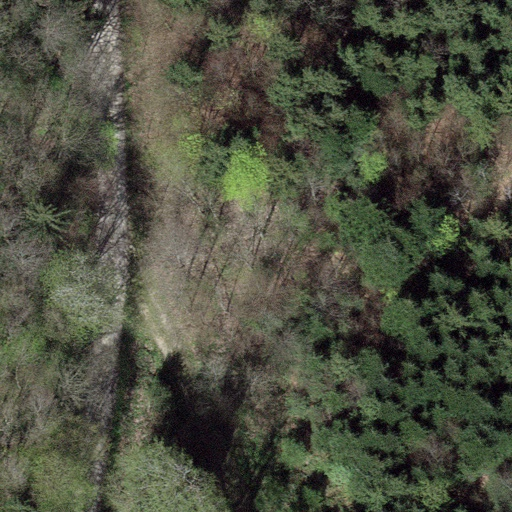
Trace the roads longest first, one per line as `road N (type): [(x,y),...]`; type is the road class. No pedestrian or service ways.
road 1 (track): [(121,0),(122,248),(87,511)]
road 2 (track): [(122,248),(242,511)]
